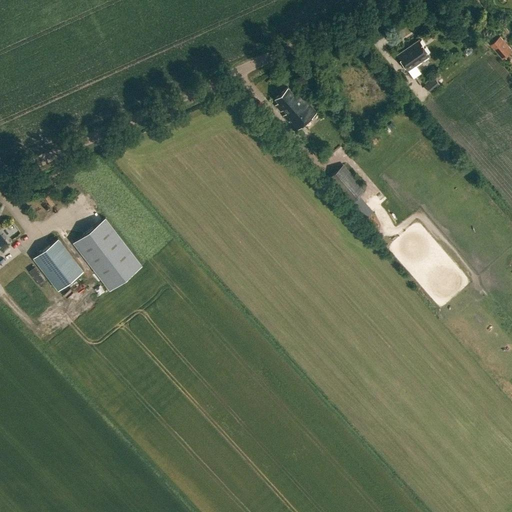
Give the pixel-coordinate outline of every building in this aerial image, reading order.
[(495,39),(492,36),(488,39),(492,43),(490,44),(503,58),(511,50),(511,47),(500,34),(495,39)] [(397,54),(407,70),(429,55),(418,39),(397,54)] [(434,78),(424,85),(430,92),(439,84),(434,78)] [(275,98),(278,102),(275,105),(280,111),(283,109),(286,112),(283,115),(296,130),(317,112),(316,111),(316,112),(299,92),(295,96),(288,87),(275,98)] [(318,98),(322,102),(327,99),(323,94),(318,98)] [(416,107),(410,112),(416,118),(421,113),(416,107)] [(358,194),(363,190),(342,166),(329,177),(351,200),(365,218),(372,211),(358,194)] [(37,202),(43,214),(61,204),(55,192),(37,202)] [(73,241),(110,289),(143,263),(106,215),(73,241)] [(57,236),(32,256),(58,288),(82,269),(57,236)]
